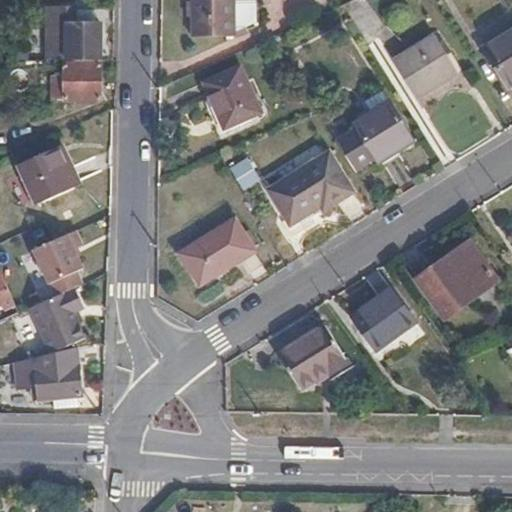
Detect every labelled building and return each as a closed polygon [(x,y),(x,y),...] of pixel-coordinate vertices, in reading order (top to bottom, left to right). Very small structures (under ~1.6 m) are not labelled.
[(234,0),(191,0),(191,37),(235,37),(234,0)] [(48,7),(48,61),(101,60),(100,23),(76,23),(76,7),(48,7)] [(511,8),(479,27),(489,44),(511,30),(511,8)] [(511,85),(511,32),(483,51),(508,89),(511,85)] [(461,68),(437,33),(392,60),(416,97),(461,68)] [(101,99),(100,63),(65,63),(66,76),(54,76),(54,99),(101,99)] [(259,112),(238,65),(201,82),(223,129),(259,112)] [(336,141),(355,170),(375,156),(379,161),(412,140),(387,103),(355,124),(357,129),(336,141)] [(65,166),(56,147),(19,165),(36,204),(81,184),(71,163),(65,166)] [(354,190),(329,151),(269,188),(290,221),(320,202),(325,208),(354,190)] [(232,167),(246,190),(263,180),(249,157),(232,167)] [(256,248),(236,215),(181,248),(200,281),(256,248)] [(500,281),(471,241),(418,280),(447,320),(500,281)] [(0,322),(19,313),(0,270),(0,322)] [(31,308),(52,354),(86,338),(74,312),(85,307),(76,287),(31,308)] [(417,322),(392,288),(352,318),(377,351),(417,322)] [(352,368),(326,326),(278,356),(301,391),(330,373),(334,379),(352,368)] [(52,354),(37,358),(38,371),(80,365),(78,348),(52,354)] [(37,358),(24,361),(25,373),(30,373),(38,371),(37,358)] [(84,396),(80,365),(38,371),(42,401),(54,399),(80,397),(84,396)] [(38,371),(30,373),(33,402),(42,401),(38,371)] [(81,405),(80,397),(54,399),(54,407),(81,405)]
